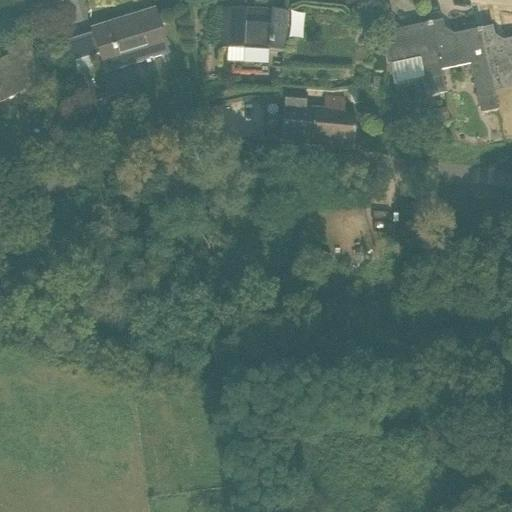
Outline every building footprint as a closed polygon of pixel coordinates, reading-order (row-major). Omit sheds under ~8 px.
[(287,13),(222,9),(220,49),(285,53),(287,13)] [(168,54),(154,10),(92,30),(100,55),(113,51),(118,69),(168,54)] [(303,40),(303,14),(291,14),(290,40),(303,40)] [(424,98),(445,94),(440,71),(431,24),(395,31),(392,15),(380,18),(393,80),(394,86),(421,80),(424,98)] [(481,114),(497,111),(491,77),(481,30),(446,37),(442,21),(431,24),(440,71),(471,65),(481,114)] [(511,39),(496,43),(493,28),(481,30),(491,77),(511,72),(511,39)] [(0,102),(26,89),(29,95),(47,86),(26,42),(8,51),(11,58),(0,63),(0,102)] [(95,68),(91,57),(74,62),(78,76),(88,74),(87,70),(95,68)] [(356,85),(348,88),(354,106),(362,103),(356,85)] [(307,95),(286,93),(284,118),(268,116),(267,141),(310,145),(313,111),(306,111),(307,95)] [(129,118),(122,95),(93,104),(104,126),(129,118)] [(310,145),(353,149),(356,115),(345,114),(346,98),(326,96),(325,112),(313,111),(310,145)] [(194,110),(196,121),(222,115),(219,104),(194,110)] [(449,121),(447,109),(436,111),(438,123),(449,121)]
